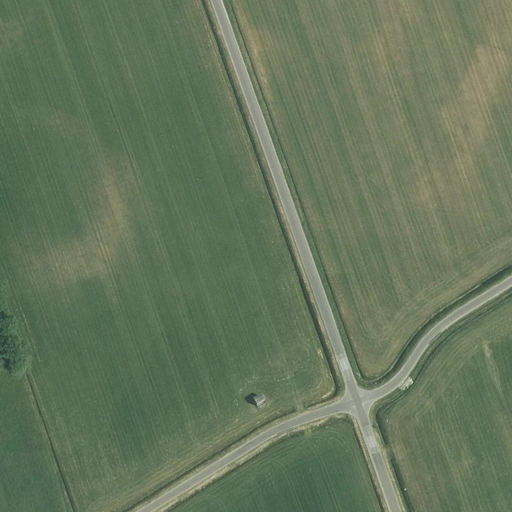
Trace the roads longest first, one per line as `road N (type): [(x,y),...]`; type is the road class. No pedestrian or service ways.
road 1 (unclassified): [(356,401),(217,0)]
road 2 (unclassified): [(145,511),(274,431),(356,401)]
road 3 (unclassified): [(356,401),(388,388),(438,327),(511,279)]
